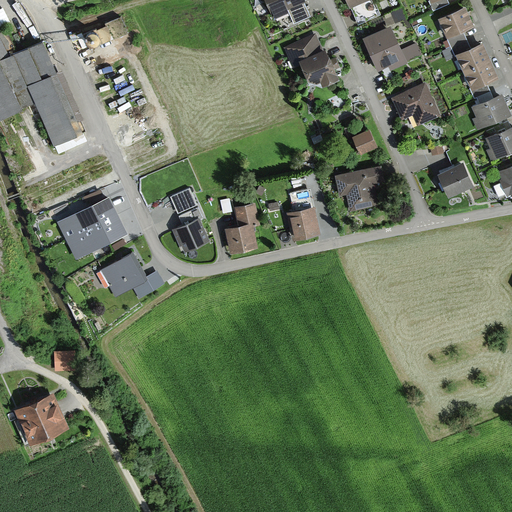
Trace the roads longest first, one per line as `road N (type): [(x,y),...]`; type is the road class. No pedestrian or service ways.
road 1 (residential): [(32,0),(54,26),(149,241),(180,271),(203,274),(427,224)]
road 2 (residential): [(323,0),(427,224)]
road 3 (track): [(3,332),(29,364),(76,392),(147,511)]
